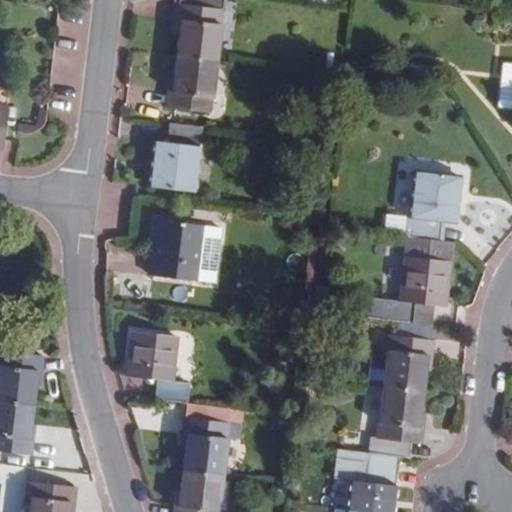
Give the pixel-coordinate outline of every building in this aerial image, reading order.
[(216,73),(223,6),(177,1),(173,38),(179,39),(176,68),(216,73)] [(211,125),(216,73),(176,68),(173,94),(168,93),(165,120),(211,125)] [(484,114),(503,117),(507,90),(511,90),(511,72),(489,70),(484,114)] [(511,134),(511,90),(507,90),(503,117),(501,133),(511,134)] [(0,156),(11,157),(14,111),(0,109),(0,156)] [(147,197),(196,201),(202,140),(166,136),(164,154),(152,152),(147,197)] [(448,183),(401,177),(393,244),(429,249),(431,229),(443,231),(448,183)] [(196,293),(202,238),(155,234),(150,287),(196,293)] [(202,238),(196,293),(214,295),(219,241),(202,238)] [(401,330),(403,311),(422,314),(428,314),(434,315),(439,267),(391,261),(386,309),(354,305),(351,324),(383,328),(401,330)] [(288,308),(269,306),(266,326),(286,329),(288,308)] [(421,332),(426,332),(428,314),(422,314),(403,311),(401,330),(421,332)] [(383,328),(382,342),(419,346),(421,332),(401,330),(383,328)] [(382,342),(376,342),(373,368),(371,395),(410,399),(413,372),(418,372),(422,346),(419,346),(382,342)] [(158,393),(156,414),(189,417),(192,396),(177,395),(181,350),(135,346),(130,390),(158,393)] [(0,404),(19,406),(22,381),(30,382),(33,360),(0,355),(0,404)] [(357,393),(371,395),(373,368),(360,366),(357,393)] [(366,445),(357,444),(355,459),(362,459),(392,462),(399,463),(401,448),(410,449),(412,427),(407,426),(410,399),(371,395),(366,445)] [(24,433),(16,431),(19,406),(0,404),(0,453),(22,456),(24,433)] [(182,458),(189,458),(186,485),(227,489),(231,452),(243,453),(245,439),(186,432),(182,458)] [(339,511),(386,511),(388,494),(392,462),(362,459),(361,463),(328,459),(325,487),(341,488),(339,511)] [(68,511),(70,489),(24,483),(23,496),(30,497),(27,511),(61,511),(62,509),(68,511)] [(224,511),(227,489),(186,485),(183,511),(224,511)]
